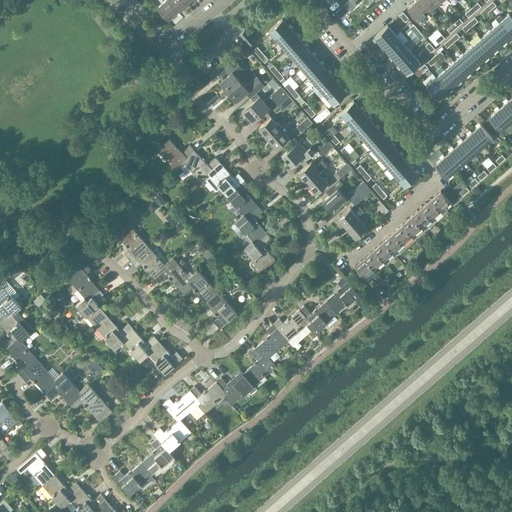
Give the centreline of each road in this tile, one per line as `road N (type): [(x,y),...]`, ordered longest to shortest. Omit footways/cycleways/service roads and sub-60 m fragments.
road 1 (residential): [(203,355),(219,357),(259,319),(306,258),(312,234),(298,204),(255,169),(227,122),(200,105),(164,44)]
road 2 (secondary): [(511,295),(259,511)]
road 3 (secondary): [(280,511),(511,313)]
road 4 (residential): [(203,355),(84,238),(59,232),(0,273)]
road 5 (residential): [(41,418),(97,452),(203,355)]
road 6 (residential): [(426,139),(303,0)]
road 7 (residential): [(352,256),(438,179),(426,139)]
